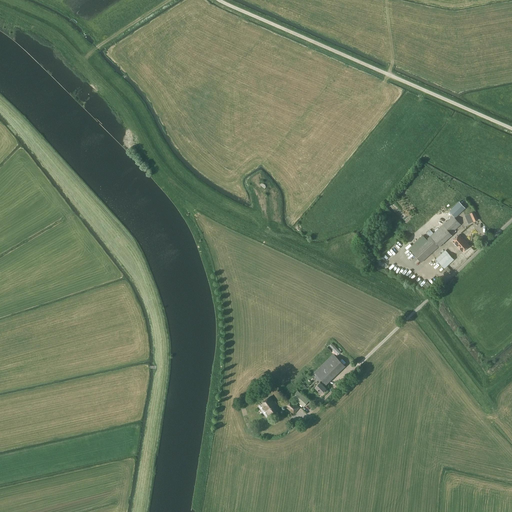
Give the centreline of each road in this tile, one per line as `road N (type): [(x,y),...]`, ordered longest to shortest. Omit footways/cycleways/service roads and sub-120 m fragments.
road 1 (track): [(65,40),(128,107),(164,167),(206,203),(419,307)]
road 2 (unclassified): [(511,128),(220,0)]
